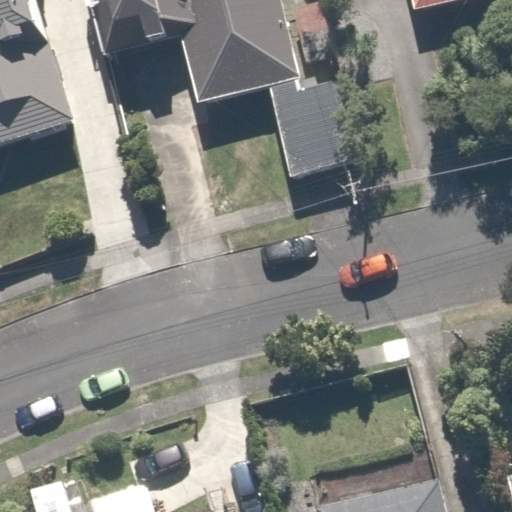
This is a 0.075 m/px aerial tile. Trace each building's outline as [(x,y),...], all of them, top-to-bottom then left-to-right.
[(0,0),(0,169),(69,145),(17,0),(0,0)] [(290,107),(264,0),(91,0),(112,88),(156,78),(169,135),(290,107)] [(401,0),(409,37),(502,16),(497,0),(401,0)] [(511,511),(511,492),(495,495),(498,511),(511,511)] [(445,511),(443,496),(344,511),(445,511)]
